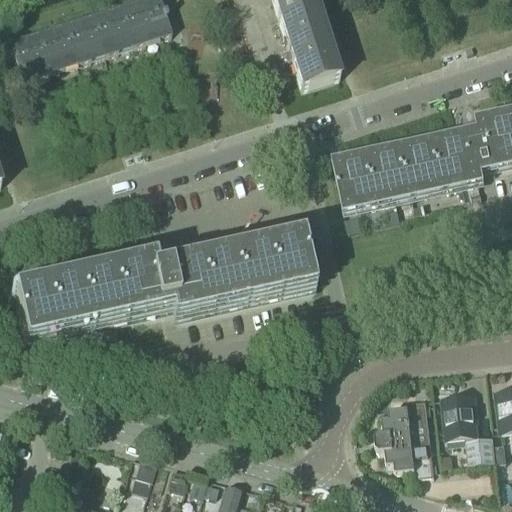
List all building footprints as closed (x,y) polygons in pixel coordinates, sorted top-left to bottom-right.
[(268,0),(276,25),(314,12),(310,0),(268,0)] [(164,17),(161,18),(156,3),(9,50),(21,90),(169,43),(163,23),(165,22),(164,17)] [(300,98),(338,86),(314,12),(276,25),(295,83),(300,98)] [(476,179),(511,170),(511,125),(464,136),(466,146),(334,175),(343,218),(478,188),(476,179)] [(177,326),(312,295),(302,253),(170,283),(168,273),(15,308),(25,350),(160,320),(175,317),(177,326)] [(505,442),(511,441),(511,400),(499,402),(505,442)] [(447,449),(477,446),(472,405),(442,408),(447,449)] [(416,488),(435,485),(425,411),(406,413),(407,419),(389,421),(390,429),(382,430),(384,444),(379,444),(375,450),(377,458),(381,461),(381,462),(386,461),(388,476),(395,475),(396,483),(415,481),(416,488)] [(495,472),(493,451),(468,453),(470,475),(495,472)] [(179,481),(171,479),(168,491),(176,493),(179,481)] [(238,511),(241,501),(223,495),(218,511),(238,511)]
